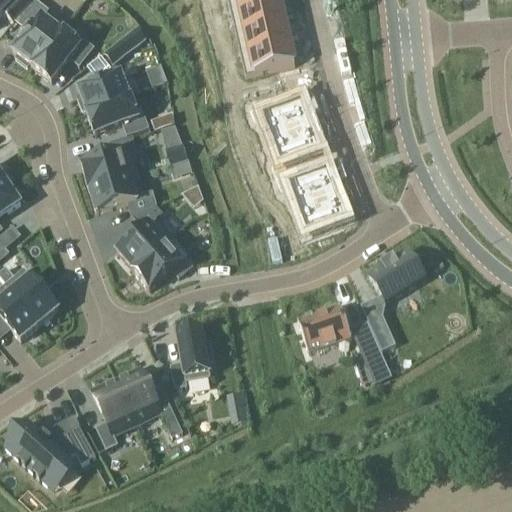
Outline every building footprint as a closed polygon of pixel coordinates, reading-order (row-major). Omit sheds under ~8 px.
[(0,0),(0,20),(3,18),(12,27),(16,24),(31,8),(23,0),(17,0),(14,4),(9,0),(0,0)] [(283,0),(242,0),(246,15),(285,6),(283,0)] [(28,36),(12,57),(17,60),(15,63),(27,72),(28,69),(31,72),(60,35),(41,21),(45,16),(34,5),(31,8),(16,24),(28,36)] [(285,6),(246,15),(251,36),(290,26),(285,6)] [(209,9),(201,11),(204,23),(212,21),(209,9)] [(216,32),(212,21),(204,23),(208,34),(216,32)] [(290,26),(251,36),(255,57),(295,48),(290,26)] [(113,70),(143,46),(134,34),(104,58),(113,70)] [(60,35),(31,72),(51,87),(68,64),(78,72),(94,53),(83,44),(78,50),(60,35)] [(295,48),(255,57),(260,79),(301,70),(295,48)] [(220,51),(212,53),(216,64),(223,62),(220,51)] [(227,74),(223,62),(216,64),(219,76),(227,74)] [(160,69),(145,75),(152,91),(166,86),(160,69)] [(129,101),(120,78),(77,95),(79,100),(76,101),(81,115),(84,114),(86,117),(129,101)] [(277,99),(254,109),(259,121),(267,117),(277,140),(315,126),(305,101),(281,110),(277,99)] [(137,124),(129,101),(86,117),(94,140),(122,130),(126,142),(149,133),(144,121),(137,124)] [(285,161),(276,164),(282,178),(306,169),(301,156),(323,147),(315,126),(277,140),(285,161)] [(111,161),(81,170),(88,194),(134,180),(134,181),(139,180),(132,157),(136,156),(132,142),(108,149),(111,161)] [(306,169),(282,178),(286,188),(295,185),(304,208),(342,194),(332,168),(309,177),(306,169)] [(134,180),(88,194),(88,195),(95,218),(127,208),(131,223),(155,211),(152,200),(141,203),(134,181),(134,180)] [(0,221),(20,208),(6,188),(0,191),(0,236),(2,235),(0,231),(0,221)] [(193,213),(203,204),(197,189),(180,198),(193,213)] [(342,194),(304,208),(313,230),(350,214),(342,194)] [(142,234),(116,257),(132,275),(131,275),(132,276),(165,247),(165,248),(173,242),(156,223),(162,219),(155,211),(131,223),(142,234)] [(265,223),(258,226),(262,237),(270,235),(265,223)] [(165,247),(132,276),(149,295),(167,279),(181,266),(165,248),(165,247)] [(381,272),(368,280),(385,308),(424,283),(407,256),(394,264),(393,262),(380,270),(381,272)] [(181,266),(167,279),(175,287),(189,274),(181,266)] [(5,272),(0,276),(0,283),(4,289),(39,330),(58,314),(23,273),(13,281),(5,272)] [(0,321),(20,346),(39,330),(4,289),(0,292),(0,321)] [(311,322),(297,327),(307,358),(351,343),(354,342),(366,370),(383,363),(380,357),(367,327),(348,336),(339,310),(310,320),(311,322)] [(382,321),(367,327),(380,357),(395,350),(382,321)] [(181,368),(169,370),(174,394),(186,391),(185,387),(210,382),(207,367),(211,366),(208,349),(204,349),(201,334),(176,339),(181,368)] [(175,423),(164,400),(154,405),(139,373),(115,384),(136,430),(159,419),(164,428),(175,423)] [(136,430),(115,384),(91,396),(106,428),(95,433),(105,455),(117,450),(113,441),(136,430)] [(28,426),(4,452),(18,465),(17,466),(19,467),(20,466),(25,471),(24,472),(26,473),(27,472),(33,478),(32,479),(34,480),(35,479),(40,484),(39,485),(40,486),(41,485),(46,489),(63,470),(70,463),(69,462),(76,459),(81,469),(96,462),(78,429),(51,444),(43,437),(42,438),(28,426)]
